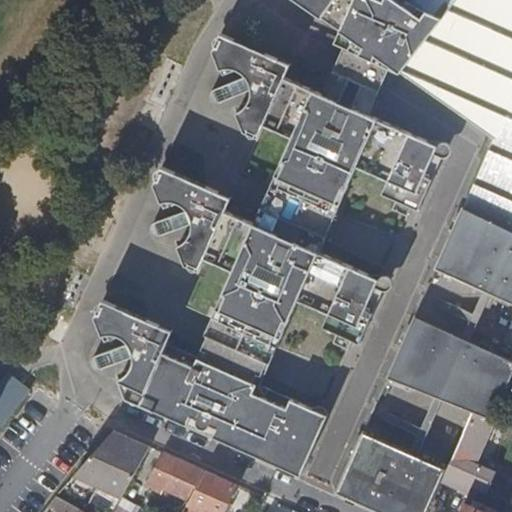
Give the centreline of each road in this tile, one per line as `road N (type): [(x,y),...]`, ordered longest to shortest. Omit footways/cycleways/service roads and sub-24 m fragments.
road 1 (residential): [(225,3),(71,332),(95,385),(130,422),(316,502)]
road 2 (residential): [(316,502),(464,157),(446,132),(225,3)]
road 3 (unknown): [(407,281),(164,134)]
